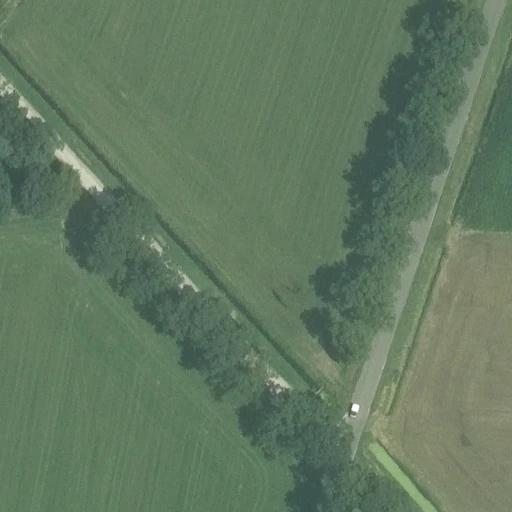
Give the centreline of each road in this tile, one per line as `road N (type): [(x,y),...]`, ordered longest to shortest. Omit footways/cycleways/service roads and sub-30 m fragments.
road 1 (track): [(0,84),(402,511)]
road 2 (unclassified): [(335,511),(505,0)]
